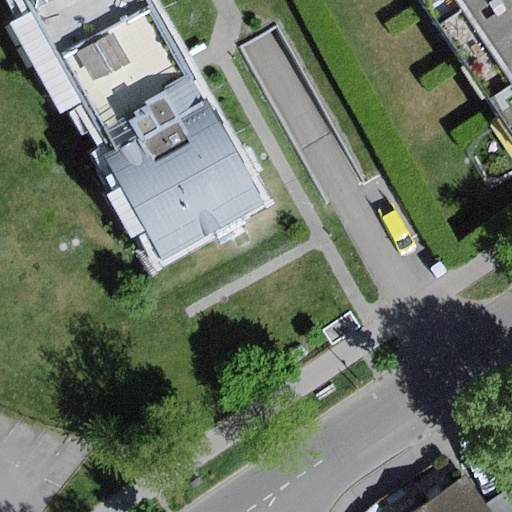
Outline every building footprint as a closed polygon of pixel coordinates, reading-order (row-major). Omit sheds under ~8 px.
[(144,0),(28,0),(33,9),(57,53),(147,4),(144,0)] [(511,0),(419,0),(511,135),(511,0)] [(184,71),(147,4),(57,53),(82,99),(109,148),(97,155),(115,188),(102,195),(127,241),(141,233),(155,259),(257,204),(184,71)] [(57,53),(33,9),(7,23),(56,113),(82,99),(57,53)] [(487,511),(483,506),(466,479),(416,511),(487,511)] [(511,511),(511,487),(483,506),(487,511),(511,511)]
